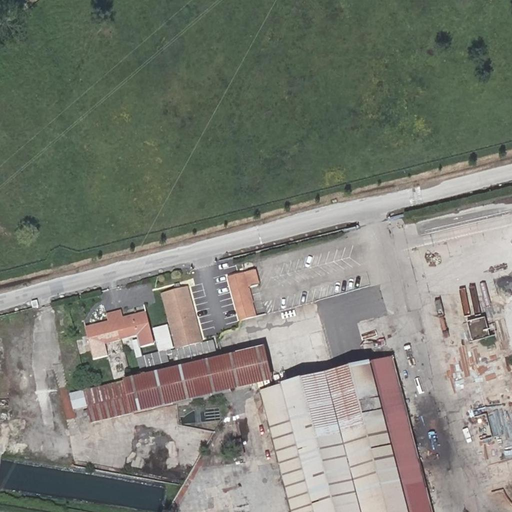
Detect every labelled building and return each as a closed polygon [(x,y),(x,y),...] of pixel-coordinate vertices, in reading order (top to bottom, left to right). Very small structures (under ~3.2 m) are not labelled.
[(231,276),(244,320),(256,316),(249,289),(262,286),(257,270),(231,276)] [(189,278),(165,284),(178,338),(203,333),(189,278)] [(104,335),(140,327),(144,337),(155,335),(147,303),(124,308),(122,302),(107,305),(108,312),(87,318),(89,325),(89,326),(93,344),(95,349),(107,347),(104,335)] [(489,320),(486,310),(468,314),(473,334),(488,330),(489,333),(498,330),(496,319),(489,320)] [(89,326),(89,325),(77,328),(82,347),(93,344),(89,326)] [(388,336),(365,341),(369,359),(405,511),(430,511),(431,511),(414,439),(388,336)] [(125,374),(132,404),(273,372),(264,339),(124,372),(125,374)] [(99,351),(85,354),(89,370),(103,367),(99,351)] [(316,511),(405,511),(369,359),(285,377),(316,511)] [(92,414),(132,404),(125,374),(70,386),(73,400),(87,397),(92,414)] [(289,511),(316,511),(285,377),(259,383),(289,511)] [(486,424),(475,427),(482,455),(493,452),(486,424)]
